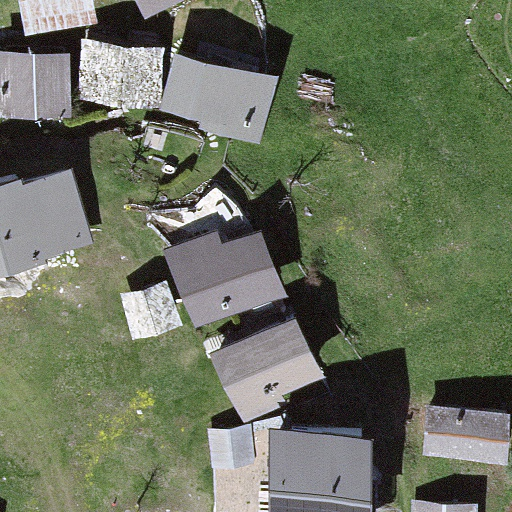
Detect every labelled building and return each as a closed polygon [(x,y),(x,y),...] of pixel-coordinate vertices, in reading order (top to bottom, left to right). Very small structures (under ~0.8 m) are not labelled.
[(91,0),(21,0),(29,33),(95,19),(91,0)] [(141,0),(147,11),(169,0),(141,0)] [(157,51),(90,46),(87,95),(154,100),(157,51)] [(65,59),(3,60),(4,112),(66,111),(65,59)] [(265,84),(178,62),(165,112),(253,134),(265,84)] [(72,171),(0,185),(0,272),(91,245),(72,171)] [(212,239),(170,254),(196,324),(278,293),(257,236),(216,251),(212,239)] [(165,285),(125,296),(135,334),(175,323),(165,285)] [(292,318),(218,354),(246,415),(321,379),(292,318)] [(505,419),(433,411),(428,451),(500,459),(505,419)] [(254,425),(211,428),(214,468),(258,465),(254,425)] [(362,511),(364,437),(275,434),(272,511),(362,511)]
